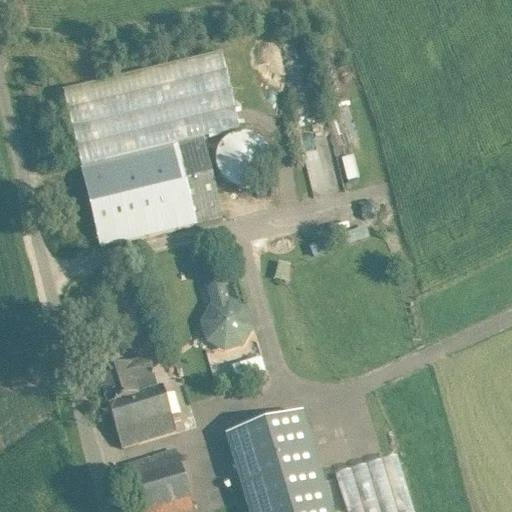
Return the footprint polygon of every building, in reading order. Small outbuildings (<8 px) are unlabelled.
[(217,163),(220,171),(225,179),(233,184),(242,186),(251,185),(259,181),(265,175),(269,167),(270,158),(268,149),(263,141),(255,136),(248,134),(240,134),(232,136),(226,140),(221,146),(218,154),(217,163)] [(202,139),(82,168),(101,249),(222,220),(202,139)] [(98,283),(115,345),(128,342),(110,280),(98,283)] [(221,285),(207,289),(214,314),(207,327),(212,342),(225,349),(239,344),(246,331),(242,317),(229,310),(221,285)] [(145,337),(138,341),(142,346),(148,342),(145,337)] [(148,361),(99,375),(122,450),(176,434),(163,389),(158,390),(153,373),(152,374),(148,361)] [(248,511),(332,511),(303,415),(226,438),(248,511)] [(194,511),(176,453),(122,470),(134,511),(194,511)] [(338,476),(346,511),(413,511),(401,460),(338,476)]
